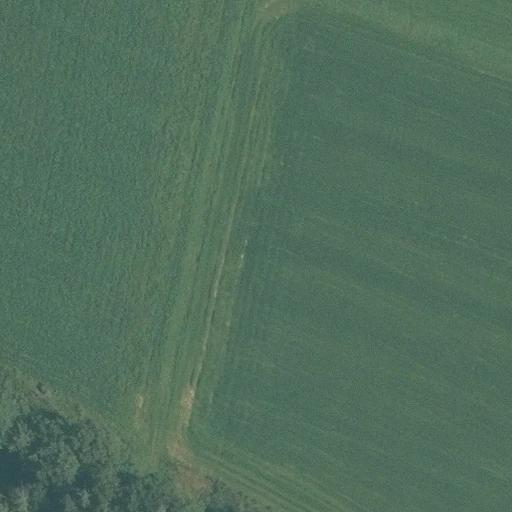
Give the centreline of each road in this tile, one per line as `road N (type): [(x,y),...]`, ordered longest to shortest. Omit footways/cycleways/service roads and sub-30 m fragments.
road 1 (track): [(146,511),(195,315),(247,0)]
road 2 (track): [(253,0),(511,90)]
road 3 (track): [(113,511),(0,452)]
